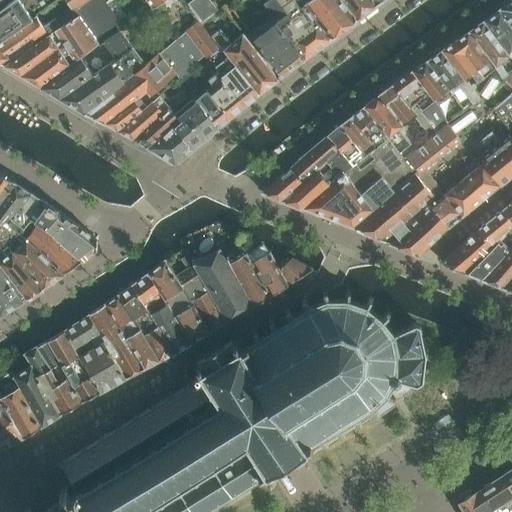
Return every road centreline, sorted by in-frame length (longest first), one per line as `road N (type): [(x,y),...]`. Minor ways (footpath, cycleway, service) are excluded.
road 1 (residential): [(235,195),(499,0)]
road 2 (residential): [(406,0),(197,157),(175,184)]
